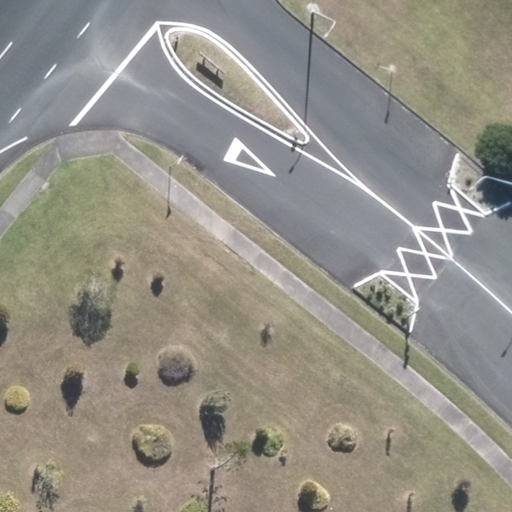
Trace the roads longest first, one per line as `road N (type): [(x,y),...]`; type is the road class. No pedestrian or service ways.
road 1 (tertiary): [(342,182),(168,120),(33,14)]
road 2 (tertiary): [(218,0),(271,46),(342,182)]
road 3 (tertiary): [(511,315),(342,182)]
